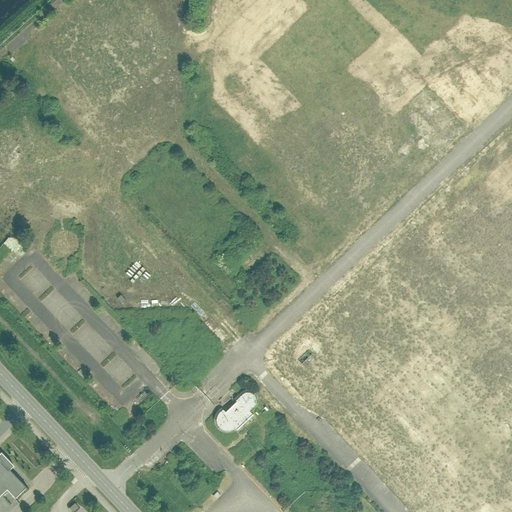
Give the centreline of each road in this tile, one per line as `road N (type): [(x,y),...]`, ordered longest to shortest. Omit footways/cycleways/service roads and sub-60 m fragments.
road 1 (unknown): [(511,98),(243,354)]
road 2 (unknown): [(243,354),(393,511)]
road 3 (tertiary): [(130,511),(0,373)]
road 4 (unknown): [(80,305),(183,413)]
road 5 (unknown): [(183,413),(240,478),(206,511)]
